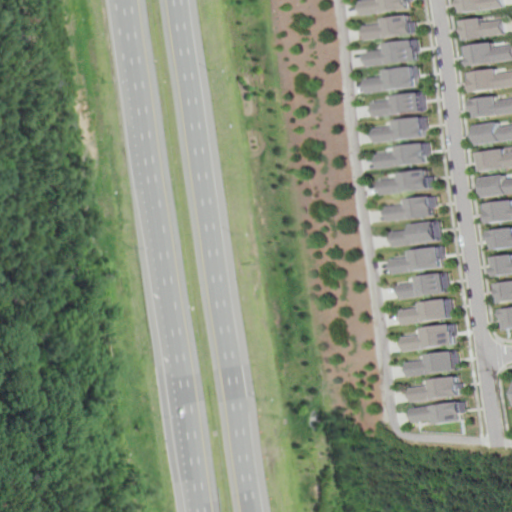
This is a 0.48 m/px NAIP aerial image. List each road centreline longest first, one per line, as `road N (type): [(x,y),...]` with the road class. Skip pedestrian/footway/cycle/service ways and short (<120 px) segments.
road 1 (motorway): [(256,511),(182,0)]
road 2 (residential): [(433,0),(498,443)]
road 3 (motorway): [(130,0),(186,381)]
road 4 (motorway): [(186,381),(205,511)]
